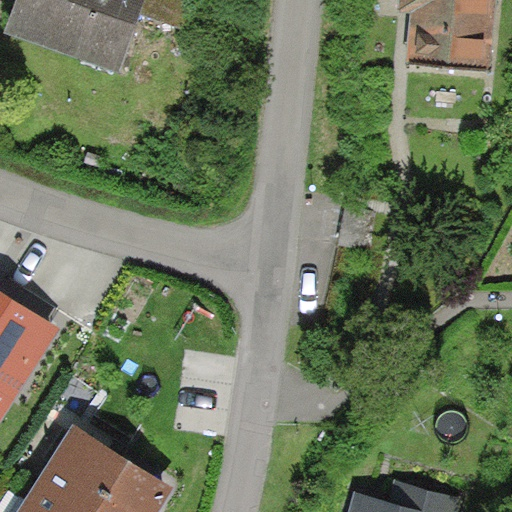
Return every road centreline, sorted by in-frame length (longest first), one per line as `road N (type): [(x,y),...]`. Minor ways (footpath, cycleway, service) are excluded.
road 1 (residential): [(0,188),(136,238),(274,270)]
road 2 (residential): [(302,0),(274,270)]
road 3 (residential): [(274,270),(233,511)]
